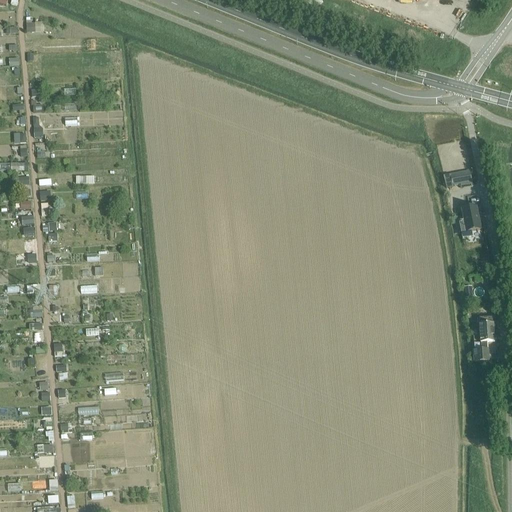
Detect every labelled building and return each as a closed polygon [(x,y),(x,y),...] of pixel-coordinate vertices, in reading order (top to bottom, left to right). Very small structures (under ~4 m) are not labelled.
[(384,0),(353,0),(352,4),(384,16),(389,2),(384,0)] [(27,34),(43,34),(42,24),(32,24),(32,19),(26,19),(27,34)] [(0,27),(1,39),(14,38),(13,26),(0,27)] [(29,145),(27,133),(15,135),(17,147),(29,145)] [(84,147),(85,158),(100,157),(100,146),(84,147)] [(470,172),(451,176),(453,186),(461,185),(472,182),(470,172)] [(476,208),(462,211),(466,234),(481,231),(476,208)] [(18,241),(20,253),(36,250),(34,239),(18,241)] [(85,288),(85,297),(104,296),(103,286),(85,288)] [(471,288),(464,289),(465,299),(472,298),(471,288)] [(30,319),(43,319),(42,311),(30,311),(30,319)] [(479,320),(481,351),(474,351),(475,364),(489,363),(488,350),(487,350),(487,343),(495,343),(494,325),(493,325),(493,319),(479,320)] [(22,327),(23,337),(38,334),(36,325),(22,327)] [(55,358),(62,358),(62,353),(63,353),(62,345),(54,345),(55,358)] [(80,437),(81,449),(97,448),(96,436),(80,437)]
